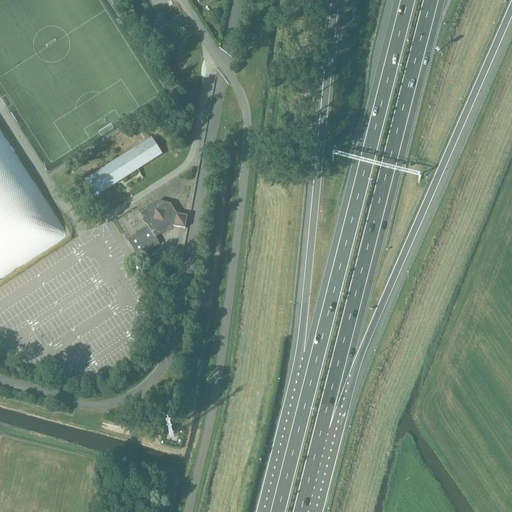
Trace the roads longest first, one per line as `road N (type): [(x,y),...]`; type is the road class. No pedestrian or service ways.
road 1 (motorway): [(341,367),(364,342),(511,9)]
road 2 (motorway): [(341,367),(432,0)]
road 3 (motorway): [(408,0),(316,358)]
road 4 (motorway): [(332,0),(303,326),(316,358)]
road 5 (motorway): [(316,358),(278,511)]
road 6 (motorway): [(304,511),(341,367)]
